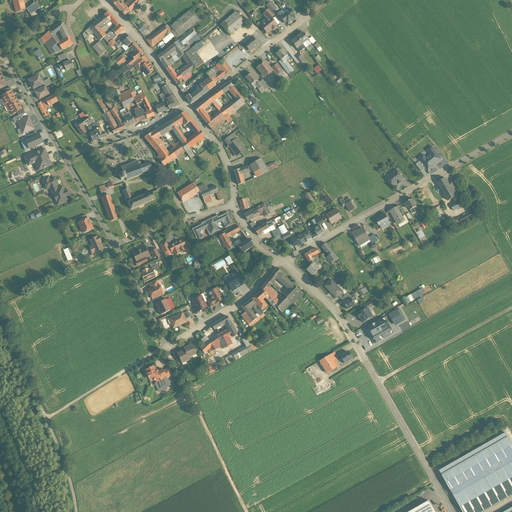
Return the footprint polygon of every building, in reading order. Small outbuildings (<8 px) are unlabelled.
[(22,0),(12,0),(16,13),(25,10),(22,0)] [(114,0),(111,3),(125,17),(130,12),(123,6),(120,2),(122,0),(114,0)] [(132,0),(129,0),(123,6),(130,12),(137,5),(132,0)] [(242,8),(247,3),(244,0),(239,0),(237,2),(242,8)] [(34,4),(27,10),(32,18),(37,15),(35,11),(42,6),(40,3),(38,1),(34,4)] [(270,3),(266,7),(271,13),(276,10),(270,3)] [(290,11),(289,9),(287,11),(288,12),(285,15),(291,22),(295,19),(293,17),(294,16),(290,11)] [(268,10),(263,15),(268,21),(270,19),(274,16),(268,10)] [(190,12),(170,28),(173,31),(171,32),(173,35),(173,36),(176,40),(198,22),(193,16),(190,12)] [(108,13),(99,20),(103,27),(110,22),(116,28),(119,25),(116,22),(108,13)] [(235,13),(220,26),(222,28),(225,31),(230,37),(245,24),(235,13)] [(291,22),(285,15),(282,18),(280,16),(279,17),(280,19),(284,24),(286,23),(287,25),(291,22)] [(268,21),(264,24),(262,24),(261,26),(261,27),(267,34),(272,30),(275,28),(274,27),(276,26),(270,19),(268,21)] [(99,20),(94,24),(85,33),(89,36),(93,33),(96,37),(102,32),(99,30),(103,27),(99,20)] [(62,23),(51,31),(46,35),(50,41),(55,37),(54,35),(59,31),(62,35),(64,40),(65,39),(69,37),(65,27),(62,23)] [(119,25),(112,32),(117,37),(124,31),(119,25)] [(166,27),(146,42),(151,49),(165,38),(167,36),(170,33),(171,32),(173,31),(170,28),(166,27)] [(191,30),(178,41),(181,44),(194,33),(191,30)] [(102,32),(96,37),(98,39),(100,41),(103,39),(105,37),(104,35),(102,32)] [(105,37),(103,39),(108,45),(112,41),(117,37),(112,32),(105,37)] [(303,33),(297,38),(302,45),(305,43),(308,46),(311,44),(308,40),(303,33)] [(46,35),(41,39),(44,44),(45,44),(50,41),(46,35)] [(64,40),(59,43),(58,44),(62,51),(73,45),(70,39),(69,37),(65,39),(64,40)] [(125,41),(123,42),(122,43),(119,45),(121,48),(125,45),(127,48),(133,43),(129,37),(125,41)] [(252,38),(244,45),(250,52),(257,45),(252,38)] [(297,38),(291,43),(296,50),(299,53),(302,51),(299,47),(302,45),(297,38)] [(57,40),(47,47),(51,55),(55,53),(52,49),(58,44),(59,43),(57,40)] [(181,44),(178,41),(173,45),(177,50),(175,52),(177,55),(179,53),(182,57),(182,56),(187,52),(185,49),(181,44)] [(106,52),(99,43),(92,48),(100,57),(106,52)] [(200,47),(198,44),(190,50),(192,52),(195,50),(195,51),(200,47)] [(173,45),(166,51),(170,56),(171,55),(171,54),(174,52),(175,52),(177,50),(173,45)] [(144,56),(137,47),(133,50),(136,53),(131,57),(132,58),(133,59),(136,62),(144,56)] [(39,50),(34,53),(39,61),(45,58),(39,50)] [(187,52),(182,56),(186,62),(188,65),(197,59),(192,52),(190,50),(187,52)] [(282,50),(276,54),(281,61),(283,64),(286,62),(284,59),(287,56),(282,50)] [(166,51),(157,58),(160,63),(165,60),(170,56),(166,51)] [(177,55),(172,59),(175,63),(178,60),(182,57),(179,53),(177,55)] [(64,54),(57,57),(54,59),(56,63),(60,61),(60,62),(67,59),(64,54)] [(120,57),(115,62),(119,67),(125,62),(120,57)] [(188,65),(183,69),(187,75),(196,69),(203,64),(204,64),(199,58),(197,59),(188,65)] [(132,60),(125,65),(128,69),(136,62),(133,59),(132,60)] [(167,64),(165,60),(160,63),(166,70),(169,67),(170,67),(167,64)] [(71,61),(63,65),(58,67),(60,70),(64,68),(66,72),(73,68),(71,61)] [(138,61),(133,65),(137,71),(140,68),(143,66),(138,61)] [(231,72),(222,61),(216,67),(220,72),(222,74),(220,75),(223,78),(231,72)] [(283,64),(281,61),(278,63),(284,71),(287,69),(283,64)] [(153,72),(147,63),(143,66),(140,68),(147,77),(153,72)] [(265,64),(262,66),(261,65),(257,69),(263,77),(267,74),(268,75),(272,72),(265,64)] [(276,66),(271,70),(276,76),(282,72),(276,66)] [(177,76),(176,74),(175,75),(169,67),(166,70),(175,83),(179,81),(179,80),(182,78),(187,75),(183,69),(179,72),(181,74),(177,76)] [(287,69),(284,71),(288,75),(293,71),(290,67),(287,69)] [(215,76),(211,71),(206,75),(214,85),(219,81),(223,78),(220,75),(222,74),(220,72),(215,76)] [(254,78),(251,74),(248,77),(248,76),(246,78),(245,79),(251,85),(254,83),(256,85),(257,85),(259,83),(257,80),(255,77),(254,78)] [(214,85),(206,75),(202,78),(206,82),(212,89),(215,86),(214,85)] [(38,76),(29,81),(33,89),(35,88),(40,86),(42,89),(45,87),(51,84),(49,79),(42,83),(38,76)] [(179,81),(175,83),(176,85),(178,89),(185,84),(183,82),(188,79),(186,76),(179,81)] [(259,83),(257,85),(256,85),(255,86),(258,90),(262,87),(264,90),(267,87),(262,81),(259,83)] [(212,89),(206,82),(203,84),(209,91),(212,89)] [(229,83),(219,90),(223,94),(226,92),(226,91),(228,90),(236,99),(237,100),(241,97),(229,83)] [(196,93),(190,98),(188,96),(185,98),(190,105),(209,91),(203,84),(197,88),(198,90),(195,92),(196,93)] [(173,96),(167,86),(162,89),(163,92),(162,92),(164,96),(167,99),(173,96)] [(37,92),(35,93),(39,100),(46,96),(49,95),(45,87),(42,89),(37,92)] [(129,91),(121,95),(117,88),(114,90),(120,101),(125,111),(127,110),(124,106),(132,102),(134,101),(133,99),(131,95),(129,91)] [(219,90),(208,98),(211,103),(214,101),(223,94),(219,90)] [(5,95),(4,95),(3,95),(2,95),(1,97),(2,98),(3,99),(7,106),(8,105),(15,101),(10,92),(5,95)] [(143,94),(136,97),(140,105),(143,103),(147,101),(143,94)] [(48,99),(45,100),(49,107),(58,102),(54,95),(48,99)] [(164,96),(160,98),(162,102),(164,100),(166,105),(170,103),(167,99),(164,96)] [(236,99),(230,105),(236,111),(246,103),(241,97),(237,100),(236,99)] [(208,98),(194,109),(200,117),(204,114),(201,110),(209,104),(211,103),(208,98)] [(15,101),(8,105),(12,111),(11,113),(12,114),(13,115),(15,114),(15,113),(16,112),(21,110),(21,109),(16,100),(15,101)] [(170,103),(166,105),(167,105),(169,110),(179,106),(176,100),(170,103)] [(125,111),(120,101),(114,104),(111,106),(113,111),(115,114),(121,111),(122,113),(126,111),(127,111),(127,110),(125,111)] [(222,110),(214,101),(211,103),(214,106),(217,109),(219,111),(219,112),(222,110)] [(162,105),(155,108),(158,115),(165,112),(163,107),(162,105)] [(222,110),(219,112),(223,117),(227,114),(229,117),(236,112),(236,111),(230,105),(222,110)] [(111,106),(103,111),(105,115),(106,115),(109,121),(112,120),(111,118),(110,118),(109,115),(112,114),(111,112),(113,111),(111,106)] [(145,109),(148,114),(145,115),(147,120),(154,117),(152,111),(150,107),(145,109)] [(44,109),(41,111),(44,118),(49,115),(46,108),(44,109)] [(135,113),(134,114),(135,116),(131,118),(135,124),(138,123),(147,120),(145,115),(142,110),(139,112),(135,113)] [(127,114),(126,111),(122,113),(121,114),(124,121),(125,120),(126,123),(123,125),(126,129),(135,124),(131,118),(131,117),(129,113),(127,114)] [(204,114),(200,117),(209,128),(212,131),(215,129),(217,127),(226,120),(223,117),(219,112),(214,117),(211,119),(210,120),(208,119),(204,114)] [(185,113),(177,118),(181,125),(183,127),(188,125),(192,122),(185,113)] [(17,123),(23,120),(21,115),(18,116),(13,119),(15,123),(17,123)] [(22,135),(35,130),(29,117),(23,120),(17,123),(22,135)] [(83,120),(79,122),(82,127),(85,125),(83,123),(88,121),(86,118),(83,120)] [(177,118),(169,123),(174,129),(174,130),(177,128),(179,127),(178,127),(181,125),(177,118)] [(95,123),(92,125),(93,126),(94,129),(95,131),(100,129),(97,122),(95,123)] [(114,124),(113,122),(109,125),(110,126),(110,127),(112,131),(113,133),(113,135),(126,129),(123,125),(120,122),(119,123),(118,123),(120,127),(117,129),(114,124)] [(192,122),(188,125),(195,134),(190,138),(195,145),(204,138),(192,122)] [(166,125),(160,129),(156,131),(160,137),(161,138),(163,136),(170,131),(166,125)] [(177,128),(174,130),(174,129),(172,130),(180,143),(178,144),(182,148),(186,146),(184,143),(182,141),(184,139),(177,128)] [(102,134),(100,129),(95,131),(95,132),(99,140),(99,141),(106,138),(104,133),(102,134)] [(156,131),(144,139),(155,151),(161,146),(162,146),(156,140),(160,137),(156,131)] [(95,132),(89,134),(93,143),(99,140),(95,132)] [(233,134),(224,141),(227,145),(236,138),(233,134)] [(29,150),(43,144),(39,135),(37,136),(29,140),(25,142),(29,150)] [(236,138),(227,145),(228,146),(237,139),(236,138)] [(188,140),(186,142),(184,139),(182,141),(184,143),(186,146),(189,150),(193,147),(188,140)] [(237,139),(228,146),(231,150),(237,157),(241,154),(245,151),(239,144),(240,143),(237,139)] [(182,148),(178,144),(176,146),(178,148),(175,150),(175,151),(172,153),(176,159),(182,155),(185,152),(189,150),(186,146),(182,148)] [(161,146),(155,151),(159,156),(157,158),(159,161),(168,154),(161,146)] [(419,160),(421,162),(427,169),(429,171),(433,168),(432,167),(441,160),(432,148),(428,151),(431,156),(426,160),(424,156),(419,160)] [(44,150),(25,158),(28,166),(37,162),(41,170),(51,165),(49,161),(48,161),(47,158),(48,158),(44,150)] [(168,154),(159,161),(164,167),(172,160),(173,161),(176,159),(172,153),(171,152),(168,154)] [(182,155),(176,159),(178,163),(185,158),(182,155)] [(260,159),(257,162),(264,174),(268,172),(265,168),(260,159)] [(172,160),(164,167),(166,170),(175,163),(173,161),(172,160)] [(131,165),(121,168),(123,174),(118,176),(121,181),(125,180),(126,182),(142,175),(142,174),(148,172),(149,176),(151,175),(152,174),(153,174),(155,172),(154,169),(151,169),(150,165),(146,166),(146,165),(139,167),(139,166),(140,166),(140,165),(140,164),(140,163),(139,162),(138,162),(137,162),(131,164),(131,165)] [(264,174),(257,162),(249,166),(252,171),(255,176),(256,178),(264,174)] [(422,173),(427,169),(421,162),(417,165),(422,173)] [(275,163),(265,168),(268,172),(278,168),(275,163)] [(239,170),(234,172),(237,182),(242,181),(241,176),(249,173),(248,172),(247,168),(239,170)] [(393,177),(392,176),(388,179),(394,187),(398,184),(398,185),(402,182),(401,182),(403,180),(400,176),(399,177),(396,174),(393,177)] [(255,176),(242,182),(243,184),(256,178),(255,176)] [(55,178),(49,181),(51,188),(56,186),(57,185),(55,178)] [(446,179),(438,184),(443,192),(450,188),(446,179)] [(62,187),(57,189),(56,186),(51,188),(49,181),(43,184),(46,190),(49,189),(55,201),(58,199),(60,205),(68,201),(66,197),(68,196),(66,191),(64,192),(62,187)] [(193,183),(177,193),(180,199),(185,196),(186,196),(188,200),(196,195),(196,194),(199,192),(197,188),(193,183)] [(205,184),(197,188),(199,192),(201,195),(200,194),(207,190),(205,184)] [(207,190),(200,194),(201,195),(203,199),(210,196),(218,192),(215,187),(207,190)] [(444,195),(449,202),(460,196),(455,187),(453,188),(454,189),(444,195)] [(152,193),(133,201),(128,189),(123,191),(131,210),(155,200),(152,193)] [(117,220),(109,196),(102,198),(110,222),(117,220)] [(210,196),(203,199),(205,204),(212,201),(210,196)] [(315,205),(310,196),(305,199),(309,208),(315,205)] [(244,199),(239,201),(242,211),(247,210),(244,199)] [(349,199),(344,201),(346,205),(345,206),(345,207),(349,213),(356,209),(352,202),(351,202),(349,199)] [(413,200),(404,205),(406,209),(409,208),(411,211),(414,210),(417,208),(413,200)] [(463,200),(455,204),(458,210),(466,205),(463,200)] [(264,205),(256,209),(257,212),(259,215),(262,214),(263,214),(268,212),(264,205)] [(405,217),(400,207),(397,209),(402,218),(405,217)] [(397,209),(391,212),(398,226),(404,222),(402,218),(397,209)] [(341,219),(335,210),(325,216),(328,220),(330,224),(337,220),(337,221),(341,219)] [(250,212),(244,215),(247,222),(254,218),(259,215),(257,212),(252,215),(250,212)] [(473,212),(459,220),(461,225),(476,217),(473,212)] [(227,213),(217,218),(217,216),(213,218),(216,226),(212,228),(215,234),(220,231),(217,224),(225,221),(226,224),(223,225),(225,229),(233,225),(227,213)] [(383,218),(377,222),(379,227),(380,226),(383,225),(389,222),(386,215),(383,217),(383,218)] [(319,217),(311,222),(312,225),(315,223),(318,226),(323,223),(320,219),(319,217)] [(79,223),(78,224),(80,229),(82,230),(84,233),(85,233),(87,232),(88,231),(92,229),(88,219),(87,220),(79,223)] [(201,225),(192,230),(197,242),(204,239),(202,235),(200,236),(199,232),(206,229),(209,236),(215,234),(212,228),(211,226),(207,228),(204,222),(201,224),(201,225)] [(389,222),(383,225),(380,226),(382,230),(391,225),(389,222)] [(318,226),(315,223),(312,225),(315,228),(312,230),(317,237),(322,233),(318,226)] [(425,223),(413,230),(423,249),(429,245),(422,233),(429,229),(425,223)] [(257,229),(254,231),(258,237),(263,234),(262,232),(270,228),(268,224),(265,225),(257,229)] [(238,227),(224,234),(227,238),(240,231),(238,227)] [(363,229),(357,233),(356,232),(352,234),(359,245),(364,242),(365,243),(370,241),(370,240),(369,238),(363,229)] [(308,232),(302,235),(305,241),(311,238),(308,232)] [(227,238),(224,234),(219,237),(224,244),(222,245),(224,249),(226,248),(231,245),(227,238)] [(295,239),(296,242),(292,244),(293,245),(294,247),(298,245),(299,246),(306,243),(305,241),(302,235),(295,239)] [(98,237),(90,241),(93,249),(91,250),(92,254),(103,250),(100,243),(98,237)] [(248,240),(240,244),(239,241),(234,244),(236,247),(237,246),(242,254),(253,247),(248,240)] [(177,244),(170,248),(173,255),(180,252),(180,251),(180,249),(182,248),(184,249),(186,253),(191,251),(187,242),(183,243),(182,241),(176,243),(177,244)] [(333,255),(325,245),(321,247),(328,257),(326,258),(326,259),(330,264),(334,260),(335,262),(337,260),(333,255)] [(145,248),(132,254),(136,262),(135,263),(137,267),(143,264),(141,260),(149,257),(145,248)] [(156,250),(150,252),(153,258),(159,256),(156,250)] [(316,250),(304,255),(308,262),(314,259),(313,256),(318,253),(316,250)] [(186,259),(189,265),(197,262),(194,256),(186,259)] [(214,271),(227,264),(224,258),(210,265),(214,271)] [(382,264),(379,258),(371,263),(375,268),(382,264)] [(157,261),(149,265),(151,269),(153,271),(160,268),(158,265),(159,265),(157,261)] [(310,266),(306,271),(312,277),(319,270),(313,264),(310,266)] [(396,269),(393,264),(387,268),(391,273),(396,269)] [(147,269),(145,271),(145,272),(141,274),(144,283),(152,279),(152,278),(155,277),(153,271),(151,269),(148,271),(147,269)] [(282,273),(276,269),(271,275),(272,275),(276,279),(281,283),(285,279),(283,277),(284,276),(281,274),(282,273)] [(225,281),(232,292),(237,289),(243,285),(236,273),(230,276),(231,278),(225,281)] [(276,279),(272,275),(267,282),(270,285),(272,286),(273,285),(275,283),(274,282),(276,279)] [(303,295),(285,279),(281,283),(288,289),(288,290),(298,299),(303,295)] [(342,293),(330,281),(324,287),(332,296),(332,295),(336,299),(338,297),(342,293)] [(267,282),(261,290),(261,291),(265,294),(269,298),(272,301),(275,297),(269,291),(270,290),(268,288),(270,285),(267,282)] [(151,289),(148,291),(153,300),(162,295),(158,286),(158,285),(155,287),(151,289)] [(223,300),(217,289),(211,292),(212,293),(212,292),(214,295),(210,298),(211,300),(211,299),(215,306),(217,305),(217,304),(223,300)] [(237,289),(232,292),(230,293),(233,297),(237,297),(241,294),(237,289)] [(405,296),(408,303),(415,300),(414,297),(423,293),(422,289),(405,296)] [(298,299),(288,290),(283,295),(284,297),(289,301),(291,303),(293,305),(298,299)] [(262,296),(259,293),(252,299),(257,306),(261,311),(266,307),(262,301),(264,298),(262,296)] [(342,293),(338,297),(342,301),(350,297),(346,293),(344,295),(342,293)] [(269,298),(265,294),(262,296),(264,298),(270,304),(273,302),(272,301),(269,298)] [(275,299),(275,297),(272,301),(273,302),(279,311),(281,313),(291,303),(289,301),(284,297),(278,303),(275,299)] [(350,300),(343,304),(345,307),(344,307),(346,310),(346,309),(346,310),(354,306),(352,303),(356,301),(354,298),(350,300)] [(202,299),(198,301),(197,299),(193,301),(195,306),(196,306),(198,312),(206,308),(202,299)] [(211,300),(206,302),(210,308),(215,306),(211,299),(211,300)] [(166,300),(155,305),(160,316),(171,311),(166,300)] [(249,302),(241,308),(245,313),(252,322),(256,320),(255,319),(249,310),(253,307),(249,302)] [(279,311),(273,302),(270,304),(276,312),(279,311)] [(369,303),(362,307),(365,311),(367,310),(372,307),(369,303)] [(254,308),(253,309),(259,317),(263,314),(261,311),(257,306),(254,308)] [(365,311),(356,316),(358,319),(359,319),(362,323),(372,317),(367,310),(365,311)] [(394,321),(395,324),(402,319),(398,311),(390,316),(393,322),(394,321)] [(188,312),(182,315),(185,321),(191,318),(188,312)] [(252,322),(245,313),(241,316),(248,326),(252,322)] [(177,318),(176,317),(168,320),(173,329),(186,323),(185,321),(182,315),(177,318)] [(227,317),(218,323),(220,327),(221,328),(226,325),(228,331),(232,338),(236,336),(229,321),(227,317)] [(252,322),(248,326),(250,328),(261,319),(259,317),(255,319),(256,320),(252,322)] [(378,344),(394,334),(385,319),(369,328),(371,332),(369,332),(374,341),(376,340),(378,344)] [(218,323),(212,326),(217,337),(221,335),(217,328),(220,327),(218,323)] [(217,337),(216,337),(221,346),(223,350),(231,345),(228,340),(225,333),(221,335),(217,337)] [(216,337),(210,342),(204,347),(200,350),(204,354),(210,348),(212,352),(221,346),(216,337)] [(198,342),(192,345),(195,351),(201,348),(198,342)] [(184,351),(177,354),(181,364),(189,360),(188,358),(195,355),(191,345),(183,349),(184,351)] [(249,346),(232,355),(235,360),(252,351),(249,346)] [(334,353),(329,356),(332,362),(336,360),(337,359),(334,353)] [(347,353),(339,357),(342,361),(338,363),(340,367),(344,365),(352,360),(347,353)] [(329,356),(319,362),(326,374),(336,369),(337,369),(332,362),(329,356)] [(336,360),(332,362),(337,369),(340,367),(338,363),(336,360)] [(155,371),(153,367),(146,370),(148,374),(147,375),(149,379),(151,379),(151,380),(156,382),(157,381),(158,382),(166,378),(163,372),(162,370),(158,372),(155,371)] [(168,369),(163,372),(166,378),(166,380),(171,377),(172,377),(168,369)] [(166,378),(158,382),(155,383),(155,385),(158,392),(161,391),(162,389),(162,388),(163,388),(164,387),(165,387),(166,387),(167,388),(170,386),(169,383),(173,381),(171,377),(166,380),(166,378)] [(511,443),(506,434),(440,472),(462,511),(482,511),(511,495),(511,443)] [(435,511),(429,502),(411,511),(435,511)]
